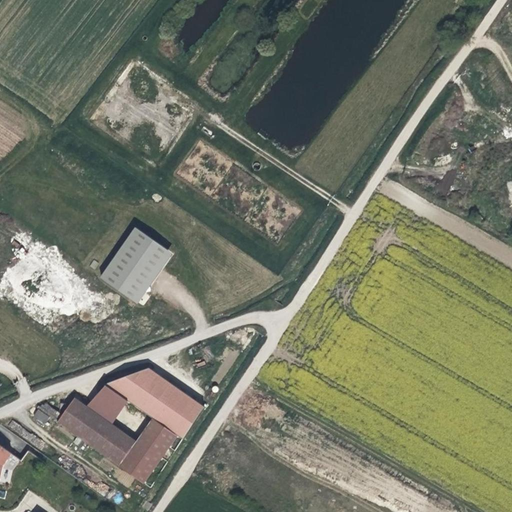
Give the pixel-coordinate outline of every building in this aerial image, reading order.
[(167,249),(138,229),(103,279),(131,299),(167,249)] [(174,255),(167,249),(131,299),(139,305),(174,255)] [(130,402),(154,420),(179,437),(183,441),(205,409),(148,370),(106,386),(109,388),(130,402)] [(130,402),(109,388),(93,411),(101,417),(113,426),(130,402)] [(59,424),(84,441),(101,417),(93,411),(77,399),(59,424)] [(45,425),(50,418),(40,411),(35,418),(45,425)] [(113,426),(101,417),(84,441),(145,486),(163,461),(138,443),(113,426)] [(154,420),(138,443),(163,461),(179,437),(154,420)] [(12,454),(0,446),(0,480),(3,467),(12,454)]
